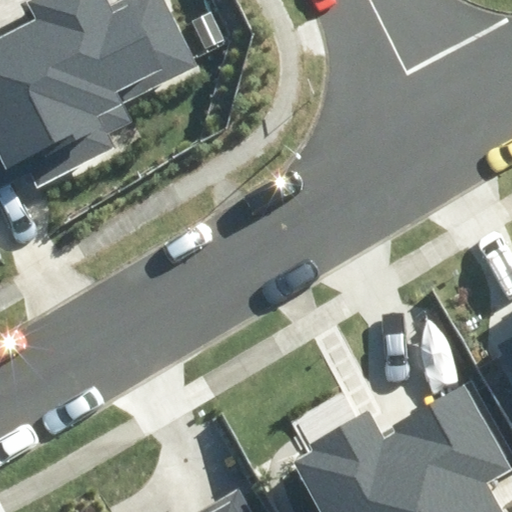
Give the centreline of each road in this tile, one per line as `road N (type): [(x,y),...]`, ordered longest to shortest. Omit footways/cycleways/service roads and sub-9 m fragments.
road 1 (residential): [(434,143),(0,404)]
road 2 (residential): [(362,0),(434,143)]
